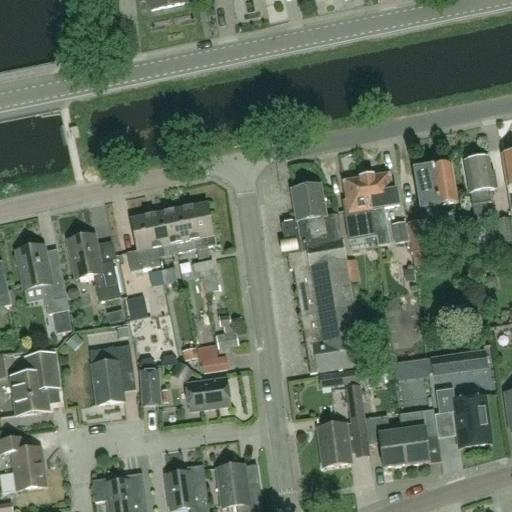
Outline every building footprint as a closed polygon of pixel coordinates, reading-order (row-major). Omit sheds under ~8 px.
[(188,5),(187,0),(149,0),(152,13),(188,5)] [(77,129),(70,131),(71,136),(72,140),(76,139),(79,138),(77,129)] [(511,156),(503,158),(508,188),(507,188),(511,216),(511,156)] [(499,192),(496,174),(492,174),(489,160),(466,164),(471,196),(476,222),(490,219),(488,206),(492,206),(490,193),(499,192)] [(448,162),(434,165),(434,169),(415,173),(422,212),(458,206),(451,166),(449,167),(448,162)] [(391,177),(367,181),(372,213),(378,251),(390,249),(383,211),(400,208),(397,192),(393,193),(391,177)] [(357,215),(372,213),(367,181),(344,185),(347,202),(344,203),(346,216),(345,217),(349,243),(361,241),(357,215)] [(321,188),(293,192),(298,223),(326,219),(321,188)] [(207,206),(188,210),(197,252),(199,261),(209,259),(207,250),(216,248),(207,206)] [(197,252),(188,210),(168,214),(176,248),(178,256),(197,252)] [(176,248),(168,214),(150,218),(159,260),(164,258),(163,250),(176,248)] [(293,272),(310,377),(363,368),(346,265),(347,265),(339,217),(326,219),(298,223),(282,225),(290,273),(293,272)] [(161,270),(159,260),(150,218),(130,222),(137,254),(127,256),(131,276),(161,270)] [(496,222),(500,248),(511,245),(511,224),(511,219),(496,222)] [(420,222),(405,225),(409,244),(411,254),(426,251),(420,222)] [(409,244),(405,225),(405,224),(392,226),(395,246),(409,244)] [(76,283),(94,279),(100,307),(121,302),(113,264),(101,267),(95,238),(67,244),(76,283)] [(44,249),(16,255),(24,294),(42,290),(48,319),(70,314),(61,273),(49,275),(44,249)] [(206,296),(219,293),(212,263),(193,267),(196,280),(202,278),(206,296)] [(174,270),(149,275),(152,289),(164,287),(165,294),(178,292),(174,270)] [(0,311),(11,309),(6,284),(0,285),(0,311)] [(121,315),(108,318),(110,328),(123,326),(121,315)] [(216,337),(218,352),(239,348),(235,326),(223,328),(224,336),(216,337)] [(375,332),(379,358),(391,357),(388,330),(375,332)] [(97,409),(125,405),(121,376),(133,374),(130,349),(91,355),(93,369),(91,369),(97,409)] [(29,378),(12,381),(18,420),(49,416),(46,394),(59,392),(54,357),(26,361),(29,378)] [(226,357),(219,358),(201,361),(203,377),(229,372),(226,357)] [(176,367),(170,375),(182,383),(188,374),(176,367)] [(358,370),(358,371),(360,389),(385,385),(389,384),(386,367),(382,367),(358,370)] [(348,391),(360,389),(358,371),(332,375),(334,389),(347,387),(347,391),(348,391)] [(161,407),(159,373),(139,374),(141,408),(161,407)] [(226,382),(187,387),(191,416),(230,410),(226,382)] [(367,437),(360,390),(348,391),(352,426),(318,430),(324,470),(352,466),(348,439),(367,437)] [(460,451),(492,446),(485,399),(455,403),(453,391),(436,393),(439,417),(455,415),(460,451)] [(435,413),(423,415),(401,418),(403,434),(407,469),(431,466),(427,440),(438,439),(435,413)] [(407,469),(403,434),(390,435),(388,419),(366,422),(370,448),(381,447),(384,472),(407,469)] [(24,442),(0,444),(0,452),(1,458),(13,456),(18,495),(46,491),(41,451),(25,453),(24,442)] [(263,511),(261,495),(249,497),(245,468),(217,472),(222,511),(236,510),(236,511),(263,511)] [(170,511),(184,511),(191,511),(190,511),(209,511),(204,469),(190,471),(190,476),(166,479),(170,511)] [(106,483),(93,485),(96,506),(108,505),(108,511),(148,511),(143,477),(129,479),(130,484),(106,487),(106,483)]
